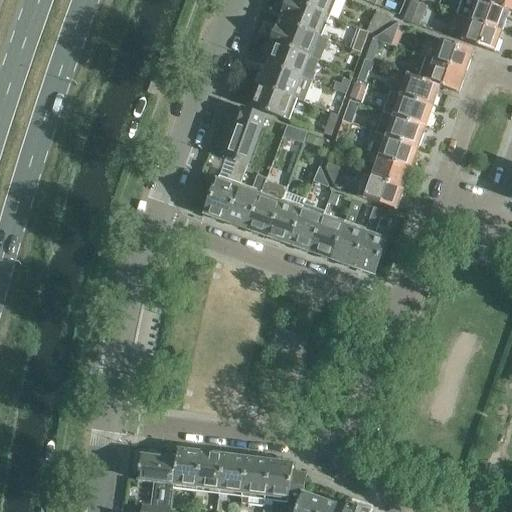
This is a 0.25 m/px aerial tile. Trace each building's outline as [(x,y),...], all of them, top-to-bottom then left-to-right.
[(287,0),(280,19),(320,35),(329,15),(293,0),(287,0)] [(293,0),(329,15),(334,0),(293,0)] [(417,0),(414,0),(407,22),(423,27),(425,21),(431,5),(423,2),(417,0)] [(463,0),(458,15),(470,19),(502,31),(510,11),(489,4),(489,3),(480,0),(463,0)] [(511,0),(489,0),(489,3),(489,4),(510,11),(510,10),(511,11),(511,0)] [(390,16),(377,10),(370,24),(368,31),(373,33),(392,21),(390,16)] [(273,41),(312,56),(317,44),(326,48),(329,40),(330,39),(320,35),(280,19),(272,40),(273,41)] [(464,36),(463,41),(495,53),(502,31),(470,19),(464,36)] [(373,39),(382,42),(396,47),(404,27),(398,25),(373,39)] [(352,48),(363,52),(370,32),(359,28),(352,48)] [(382,42),(373,39),(366,58),(375,62),(382,42)] [(474,51),(441,40),(434,60),(467,72),(474,51)] [(273,55),(270,63),(304,76),(311,79),(314,72),(307,69),(312,56),(273,41),(268,53),(273,55)] [(419,78),(420,78),(427,81),(435,85),(440,87),(451,90),(459,93),(467,72),(434,60),(426,58),(419,78)] [(359,80),(368,83),(375,62),(366,59),(359,80)] [(270,63),(261,85),(296,98),(304,76),(270,63)] [(408,74),(401,95),(433,106),(440,87),(435,85),(427,81),(420,78),(419,78),(408,74)] [(334,88),(337,89),(347,93),(351,82),(344,79),(341,85),(336,83),(334,88)] [(261,85),(253,107),(288,120),(293,106),(296,98),(261,85)] [(366,88),(356,85),(351,99),(362,102),(366,88)] [(337,99),(333,111),(340,114),(348,93),(347,93),(337,89),(334,98),(337,99)] [(401,95),(394,115),(426,127),(433,106),(401,95)] [(350,101),(344,120),(353,123),(359,104),(350,101)] [(243,110),(227,157),(247,164),(249,158),(253,159),(265,123),(263,122),(264,118),(243,110)] [(332,136),(340,114),(332,112),(324,134),(332,136)] [(378,133),(386,136),(419,148),(426,127),(394,115),(385,113),(378,133)] [(336,142),(339,143),(343,145),(351,123),(343,121),(336,142)] [(307,132),(286,125),(282,136),(303,143),(307,132)] [(379,156),(379,157),(412,169),(419,148),(386,136),(378,133),(372,130),(368,140),(383,146),(379,156)] [(323,149),(326,140),(313,136),(310,144),(323,149)] [(376,165),(372,177),(405,188),(412,169),(379,157),(379,156),(357,149),(354,157),(376,165)] [(214,195),(207,214),(228,222),(241,186),(248,164),(247,164),(238,161),(232,177),(229,176),(227,183),(219,180),(217,184),(215,183),(211,194),(214,195)] [(369,186),(365,198),(398,210),(405,188),(372,177),(372,178),(350,170),(343,167),(340,175),(347,178),(347,179),(369,186)] [(241,186),(228,222),(249,229),(262,194),(267,179),(258,175),(253,190),(241,186)] [(304,209),(291,244),(312,251),(324,216),(311,211),(318,192),(311,189),(307,201),(304,209)] [(262,194),(249,229),(270,236),(282,201),(262,194)] [(284,195),(282,201),(270,236),(291,244),(304,209),(307,201),(285,194),(284,195)] [(335,207),(339,196),(332,194),(328,205),(335,207)] [(366,231),(354,266),(375,274),(382,254),(384,255),(387,245),(385,244),(387,239),(377,235),(385,213),(374,209),(366,231)] [(345,223),(333,259),(354,266),(366,231),(353,226),(357,215),(349,212),(345,223)] [(345,223),(324,216),(312,251),(333,259),(345,223)] [(492,257),(479,251),(476,259),(489,264),(492,257)] [(144,456),(139,482),(160,485),(158,506),(172,508),(175,487),(174,486),(178,460),(160,458),(159,452),(156,450),(151,449),(148,451),(146,456),(144,456)] [(175,487),(198,489),(203,453),(179,450),(178,460),(174,486),(175,487)] [(220,492),(225,456),(203,453),(198,489),(206,490),(220,492)] [(220,492),(219,500),(218,511),(226,511),(227,501),(229,493),(243,495),(248,459),(225,456),(220,492)] [(244,495),(242,503),(241,511),(249,511),(250,504),(251,496),(266,498),(271,461),(248,459),(243,495),(244,495)] [(266,498),(265,505),(264,511),(272,511),(274,499),(290,501),(300,502),(303,493),(305,494),(307,475),(294,472),(295,464),(271,461),(266,498)] [(303,493),(300,502),(296,511),(321,511),(326,501),(324,501),(323,498),(316,495),(313,497),(305,494),(303,493)] [(204,511),(205,499),(196,498),(195,508),(195,510),(204,511)] [(326,501),(321,511),(345,511),(346,508),(338,505),(337,503),(330,500),(327,502),(326,501)]
